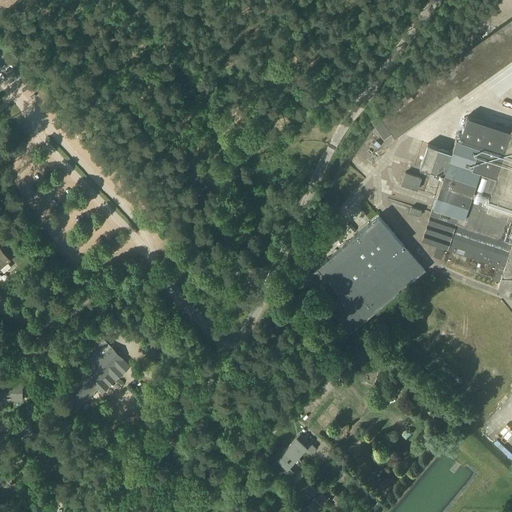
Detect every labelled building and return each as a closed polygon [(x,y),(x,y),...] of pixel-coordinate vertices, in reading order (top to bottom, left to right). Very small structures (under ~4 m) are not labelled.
[(511,17),(378,113),(379,114),(370,121),(383,139),(392,133),(395,136),(456,92),(459,96),(511,57),(511,17)] [(511,127),(509,131),(466,116),(459,139),(455,137),(450,152),(427,144),(419,168),(430,171),(429,173),(442,178),(436,196),(430,213),(431,213),(422,240),(436,245),(433,255),(440,258),(442,252),(446,254),(444,260),(491,276),(491,277),(499,280),(497,288),(511,292),(511,127)] [(401,184),(417,190),(421,178),(405,172),(401,184)] [(409,213),(420,216),(422,210),(411,207),(409,213)] [(303,277),(350,333),(425,270),(379,214),(303,277)] [(0,268),(10,261),(0,248),(0,268)] [(148,339),(147,351),(149,355),(149,360),(160,361),(160,357),(162,352),(163,340),(148,339)] [(53,396),(64,409),(92,385),(98,393),(105,386),(99,379),(107,372),(113,380),(127,368),(104,341),(97,347),(91,341),(84,347),(86,350),(81,355),(90,365),(53,396)] [(0,401),(9,402),(10,383),(0,382),(0,401)] [(10,383),(9,402),(23,402),(23,383),(10,383)] [(335,391),(313,415),(326,428),(338,415),(345,421),(353,412),(344,404),(347,401),(335,391)] [(287,449),(297,458),(306,447),(312,453),(316,449),(301,435),(298,439),(297,438),(287,449)] [(297,458),(287,449),(277,459),(279,460),(275,464),(290,477),(294,473),(288,467),(297,458)] [(42,456),(46,467),(56,463),(52,453),(42,456)] [(0,482),(2,483),(2,486),(7,486),(10,487),(12,469),(0,467),(0,482)] [(310,479),(316,484),(320,480),(314,475),(310,479)] [(305,495),(319,509),(328,500),(321,493),(316,498),(309,491),(305,495)] [(330,500),(341,511),(347,506),(335,495),(330,500)]
